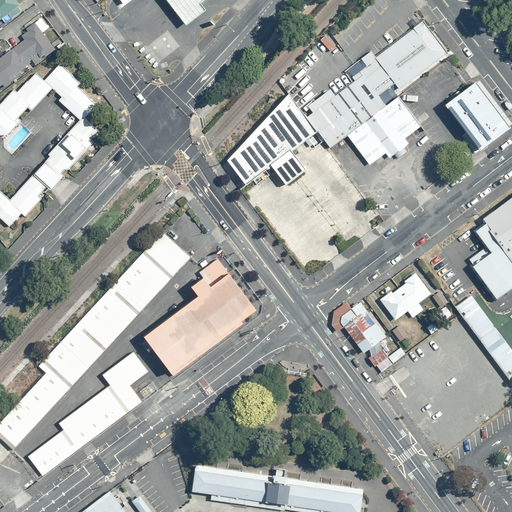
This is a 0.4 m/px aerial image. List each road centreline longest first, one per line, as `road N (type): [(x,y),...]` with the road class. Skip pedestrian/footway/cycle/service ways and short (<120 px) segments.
road 1 (tertiary): [(38,511),(302,313)]
road 2 (residential): [(511,156),(302,313)]
road 3 (secondary): [(449,511),(302,313)]
road 4 (secondary): [(302,313),(158,126)]
road 5 (secondary): [(158,126),(0,293)]
road 6 (secondary): [(158,126),(271,0)]
road 7 (secondary): [(158,126),(63,0)]
